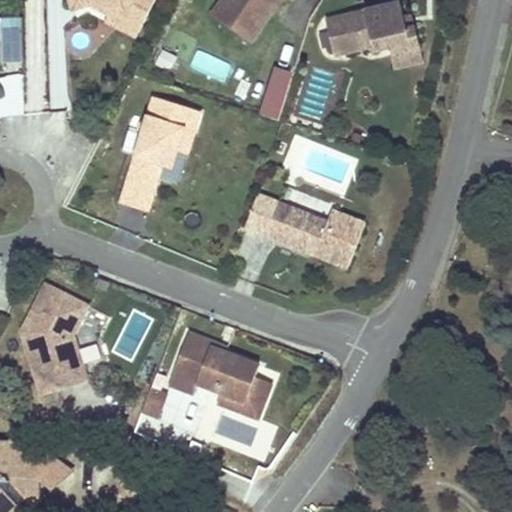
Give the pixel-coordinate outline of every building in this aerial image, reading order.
[(70,0),(73,8),(91,2),(110,12),(113,6),(128,14),(131,8),(146,16),(154,0),(70,0)] [(221,0),(211,17),(250,43),(279,0),(278,0),(221,0)] [(324,22),(333,57),(371,47),(373,52),(388,48),(394,53),(410,49),(405,31),(411,30),(408,17),(402,19),(398,3),(324,22)] [(110,12),(107,19),(137,34),(146,16),(131,8),(128,14),(113,6),(110,12)] [(23,16),(1,17),(2,38),(3,60),(24,60),(23,16)] [(411,30),(405,31),(410,49),(394,53),(388,48),(393,68),(423,60),(414,29),(411,30)] [(155,66),(170,72),(176,56),(161,50),(155,66)] [(259,114),(278,120),(293,72),(274,66),(259,114)] [(179,152),(186,130),(196,134),(203,114),(156,98),(126,187),(153,196),(159,179),(169,149),(179,152)] [(168,182),(179,152),(169,149),(159,179),(168,182)] [(328,226),(275,205),(263,237),(302,253),(303,250),(311,253),(310,256),(348,271),(365,227),(333,214),(328,226)] [(68,364),(60,340),(70,337),(86,307),(43,285),(19,332),(21,338),(33,345),(27,358),(37,390),(45,387),(47,393),(84,381),(78,361),(68,364)] [(75,351),(70,337),(60,340),(68,364),(78,361),(75,351)] [(33,345),(21,338),(27,358),(33,345)] [(189,339),(170,391),(195,400),(199,390),(223,399),(247,407),(256,381),(261,370),(212,352),(214,348),(189,339)] [(247,407),(223,399),(219,408),(260,423),(273,387),(256,381),(247,407)] [(167,398),(152,393),(143,420),(158,425),(167,398)] [(38,477),(10,445),(0,452),(0,511),(8,511),(6,509),(9,480),(20,492),(38,477)] [(57,462),(32,446),(10,445),(38,477),(57,462)] [(37,500),(38,477),(20,492),(9,480),(6,509),(8,511),(20,511),(15,506),(27,496),(34,503),(37,500)]
